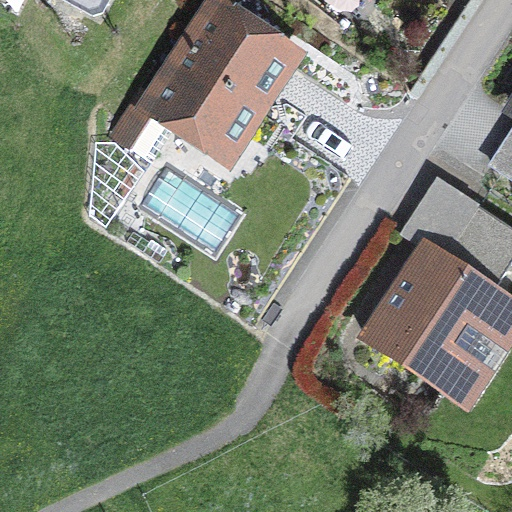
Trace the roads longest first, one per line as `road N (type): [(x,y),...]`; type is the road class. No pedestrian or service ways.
road 1 (residential): [(499,0),(284,336)]
road 2 (track): [(284,336),(257,392),(230,424),(53,511)]
